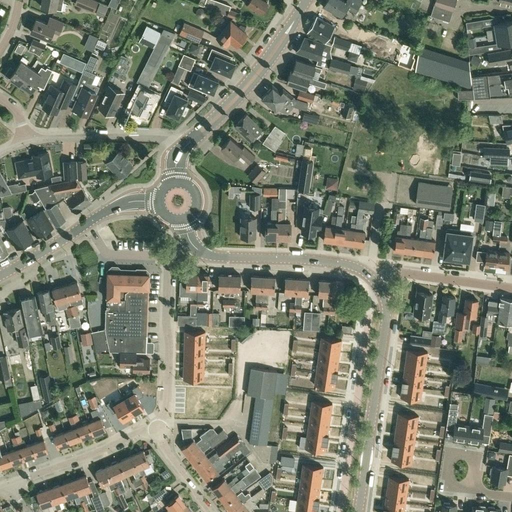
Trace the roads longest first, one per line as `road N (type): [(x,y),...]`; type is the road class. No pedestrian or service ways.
road 1 (residential): [(159,431),(166,263),(106,254),(88,222)]
road 2 (residential): [(378,286),(332,511)]
road 3 (secondary): [(358,511),(386,316),(378,286)]
road 4 (secondary): [(378,286),(358,267),(332,261),(208,255),(193,246),(184,219)]
road 5 (secondary): [(180,149),(269,58),(306,0)]
road 6 (unknown): [(159,431),(232,423),(241,362),(266,349)]
road 7 (residential): [(24,144),(142,136),(180,149)]
road 8 (residential): [(12,485),(159,431)]
road 9 (residential): [(511,288),(405,274),(378,286)]
